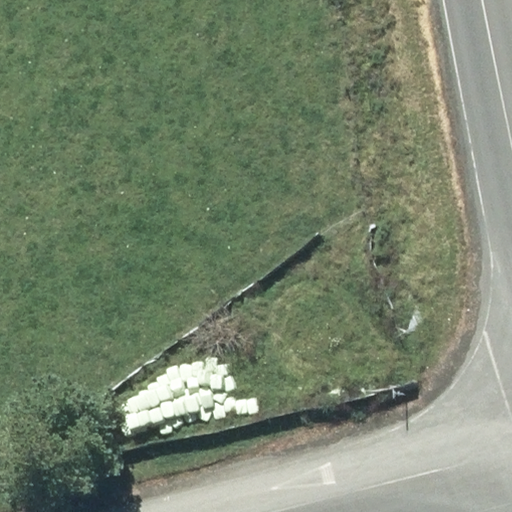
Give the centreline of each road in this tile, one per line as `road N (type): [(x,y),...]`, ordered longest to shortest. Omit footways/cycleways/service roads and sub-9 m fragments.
road 1 (unclassified): [(271,511),(511,457)]
road 2 (unclassified): [(511,150),(479,0)]
